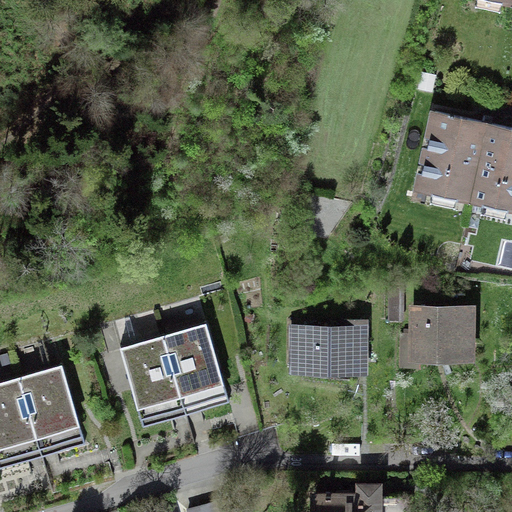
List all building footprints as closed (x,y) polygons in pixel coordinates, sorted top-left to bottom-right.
[(499,10),(501,0),(476,0),(476,4),(499,10)] [(511,127),(435,110),(419,187),(433,190),(457,195),(483,201),(511,207),(511,127)] [(457,195),(433,190),(430,200),(455,205),(457,195)] [(507,207),(483,201),(481,211),(505,217),(507,207)] [(390,287),(390,318),(400,318),(401,287),(390,287)] [(416,334),(415,353),(459,353),(459,332),(470,332),(470,307),(416,307),(416,334)] [(360,367),(360,338),(365,338),(365,319),(344,319),(344,327),(292,326),(291,366),(360,367)] [(206,320),(163,333),(186,413),(229,401),(206,320)] [(459,332),(459,353),(470,353),(470,332),(459,332)] [(185,413),(186,413),(163,333),(120,345),(143,425),(185,413)] [(415,353),(416,334),(402,333),(401,364),(417,365),(417,353),(415,353)] [(19,374),(42,455),(85,442),(62,362),(19,374)] [(0,466),(42,455),(19,374),(0,379),(0,466)] [(408,511),(409,495),(387,494),(387,484),(361,484),(361,490),(337,490),(337,493),(330,493),(330,491),(326,491),(326,493),(315,493),(315,511),(408,511)] [(219,511),(217,502),(188,510),(188,511),(219,511)]
